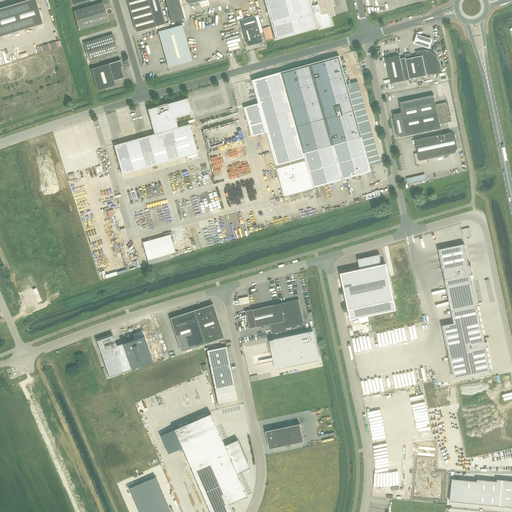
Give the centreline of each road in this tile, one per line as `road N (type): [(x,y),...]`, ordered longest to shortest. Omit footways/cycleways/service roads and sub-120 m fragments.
road 1 (unclassified): [(325,258),(364,427),(364,511)]
road 2 (unclassified): [(144,96),(367,35)]
road 3 (unclassified): [(223,288),(260,453),(251,511)]
road 4 (unclassified): [(406,233),(482,219),(511,356)]
road 5 (unclassified): [(24,355),(223,288)]
road 6 (unclassified): [(406,233),(367,35)]
road 7 (unclassified): [(93,511),(24,355)]
road 8 (unclassified): [(0,142),(144,96)]
